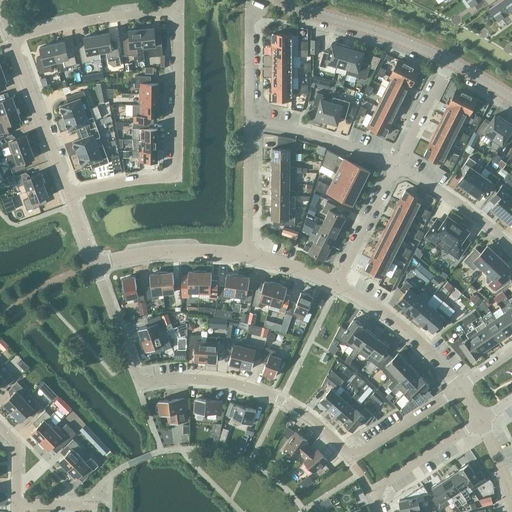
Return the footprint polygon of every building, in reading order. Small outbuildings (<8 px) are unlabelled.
[(467,0),(471,5),(473,4),(477,9),(486,3),(488,5),(495,0),(467,0)] [(511,0),(499,0),(489,7),(498,20),(508,13),(511,19),(511,0)] [(141,29),(143,49),(149,48),(150,56),(163,55),(161,42),(155,43),(154,28),(141,29)] [(125,56),(134,55),(134,59),(137,61),(144,61),(143,49),(141,29),(129,30),(130,40),(123,40),(125,56)] [(109,33),(97,35),(100,52),(106,51),(107,58),(108,63),(113,67),(121,65),(117,41),(111,42),(109,33)] [(272,34),(273,45),(291,45),(291,34),(272,34)] [(100,52),(97,35),(84,37),(86,47),(80,48),(82,63),(101,59),(100,52)] [(319,40),(310,40),(310,54),(319,54),(319,40)] [(56,61),(56,62),(56,64),(63,62),(64,67),(76,64),(73,49),(67,51),(64,41),(52,44),(56,61)] [(323,51),(319,65),(325,67),(326,65),(336,68),(343,45),(335,43),(335,44),(332,43),(329,52),(323,51)] [(56,61),(52,44),(40,47),(42,57),(36,58),(40,73),(52,70),(50,63),(56,62),(56,61)] [(291,45),(273,45),(273,56),(291,56),(291,45)] [(346,73),(353,48),(343,45),(336,68),(337,65),(347,68),(345,73),(346,73)] [(364,52),(360,51),(361,50),(360,50),(353,48),(346,73),(352,75),(366,79),(370,67),(360,64),(364,52)] [(291,56),(273,56),(272,67),(291,67),(300,67),(300,56),(291,56)] [(373,56),(370,65),(376,66),(380,58),(373,56)] [(398,60),(390,76),(400,82),(408,65),(398,60)] [(408,65),(400,82),(410,87),(418,70),(408,65)] [(273,78),(291,78),(291,67),(272,67),(273,78)] [(140,94),(158,94),(158,83),(151,83),(151,76),(135,76),(135,87),(140,87),(140,94)] [(273,78),(273,88),(291,88),(291,78),(273,78)] [(317,88),(317,86),(319,80),(318,79),(313,78),(312,80),(311,86),(317,88)] [(342,86),(344,80),(338,78),(336,84),(342,86)] [(400,82),(392,78),(388,87),(404,96),(409,87),(400,82)] [(61,80),(63,87),(70,85),(68,79),(61,80)] [(404,96),(388,87),(383,97),(400,106),(404,96)] [(291,100),(291,88),(273,88),(272,100),(291,100)] [(462,91),(457,89),(448,106),(449,106),(458,111),(466,96),(461,93),(462,91)] [(65,117),(90,108),(84,90),(66,97),(68,102),(60,105),(65,117)] [(332,99),(322,96),(323,94),(317,92),(313,104),(319,106),(315,118),(318,119),(318,120),(326,122),(332,99)] [(0,113),(16,108),(12,96),(2,100),(0,94),(0,113)] [(140,94),(140,104),(140,105),(158,105),(158,94),(140,94)] [(468,116),(477,99),(472,97),(471,98),(466,96),(458,111),(466,115),(468,116)] [(332,99),(326,122),(333,124),(334,123),(337,124),(340,114),(345,116),(349,101),(333,97),(332,99)] [(400,106),(383,97),(378,107),(395,115),(400,106)] [(140,105),(140,104),(133,104),(133,116),(134,116),(134,122),(149,122),(149,116),(158,116),(158,105),(140,105)] [(348,115),(353,116),(354,112),(356,108),(351,106),(348,115)] [(458,111),(449,106),(444,116),(461,124),(466,115),(458,111)] [(395,115),(378,107),(373,116),(390,125),(395,115)] [(0,133),(13,129),(11,123),(20,120),(16,108),(0,113),(0,133)] [(97,126),(90,108),(65,117),(69,130),(82,125),(84,131),(97,126)] [(110,115),(100,119),(102,124),(112,120),(110,115)] [(491,140),(505,120),(498,116),(497,117),(495,115),(489,123),(484,120),(476,132),(481,136),(483,134),(491,140)] [(368,126),(385,135),(390,125),(373,116),(368,126)] [(461,124),(444,116),(439,125),(456,134),(461,124)] [(505,120),(491,140),(500,146),(498,148),(504,152),(511,139),(511,138),(508,136),(511,129),(511,126),(510,126),(511,125),(505,120)] [(132,128),(132,139),(157,140),(157,128),(149,128),(149,122),(134,122),(133,128),(132,128)] [(456,134),(439,125),(434,135),(451,143),(456,134)] [(97,126),(84,131),(86,136),(73,141),(78,153),(97,146),(95,138),(100,136),(97,126)] [(11,153),(30,146),(26,135),(14,139),(12,134),(0,137),(0,144),(2,149),(8,147),(11,153)] [(451,143),(434,135),(429,145),(446,153),(451,143)] [(132,139),(132,150),(157,150),(157,140),(132,139)] [(272,160),(289,160),(295,160),(296,143),(278,142),(278,148),(272,148),(272,160)] [(78,153),(82,165),(90,162),(92,168),(94,167),(109,162),(105,150),(103,144),(97,146),(78,153)] [(474,148),(468,144),(467,146),(465,150),(466,151),(470,154),(474,148)] [(446,153),(429,145),(424,155),(441,163),(446,153)] [(11,153),(6,155),(13,172),(25,168),(23,162),(35,158),(30,146),(11,153)] [(328,192),(352,204),(369,171),(325,149),(326,149),(321,164),(322,165),(333,171),(336,165),(340,167),(330,186),(318,179),(315,188),(326,194),(328,192)] [(157,150),(132,150),(132,157),(139,157),(139,162),(148,162),(154,162),(157,162),(157,150)] [(497,164),(497,163),(500,159),(501,159),(502,157),(495,152),(490,159),(497,164)] [(121,167),(119,155),(111,156),(113,169),(121,167)] [(467,192),(480,174),(474,170),(479,164),(469,157),(461,169),(465,172),(458,183),(462,185),(461,187),(467,192)] [(497,163),(498,164),(503,168),(506,163),(501,159),(500,159),(497,163)] [(289,160),(272,160),(272,172),(295,172),(296,172),(301,172),(301,167),(289,167),(289,160)] [(126,164),(123,165),(125,173),(133,171),(132,169),(126,164)] [(499,174),(504,178),(508,172),(504,168),(499,174)] [(27,191),(44,184),(40,173),(28,177),(26,172),(14,176),(18,186),(25,184),(27,191)] [(272,172),(271,183),(289,184),(289,177),(295,177),(295,172),(272,172)] [(486,178),(480,174),(467,192),(474,196),(475,195),(479,197),(486,187),(491,190),(499,179),(490,172),(486,178)] [(504,178),(503,178),(508,182),(511,177),(511,175),(508,172),(504,178)] [(271,183),(271,195),(295,195),(295,190),(289,190),(289,184),(271,183)] [(44,184),(27,191),(30,198),(23,200),(27,210),(39,206),(39,199),(49,196),(44,184)] [(497,212),(501,215),(511,201),(511,198),(505,193),(508,189),(503,185),(493,196),(498,200),(492,207),(492,208),(491,210),(496,214),(497,212)] [(422,199),(405,191),(400,201),(417,209),(422,199)] [(271,195),(271,207),(289,207),(295,207),(295,195),(271,195)] [(324,220),(340,228),(345,217),(335,212),(337,207),(327,201),(322,211),(327,214),(324,220)] [(417,209),(400,201),(395,210),(412,219),(417,209)] [(508,224),(509,222),(510,223),(511,220),(511,201),(501,215),(504,218),(503,219),(508,224)] [(308,213),(312,215),(313,215),(314,215),(317,208),(314,207),(310,205),(308,212),(308,213)] [(289,207),(271,207),(271,219),(283,219),(283,225),(295,225),(295,214),(289,214),(289,207)] [(412,219),(395,210),(390,220),(407,228),(412,219)] [(441,247),(458,223),(456,222),(457,220),(452,216),(451,218),(447,216),(441,225),(435,221),(425,236),(435,243),(441,247)] [(340,228),(324,220),(321,226),(316,223),(313,228),(335,238),(340,228)] [(407,228),(390,220),(385,230),(402,238),(407,228)] [(302,230),(310,234),(311,232),(313,228),(304,223),(302,230)] [(460,224),(458,223),(441,247),(447,252),(448,251),(458,258),(467,245),(463,242),(463,239),(469,230),(466,228),(467,226),(461,223),(460,224)] [(283,227),(280,235),(296,240),(299,232),(283,227)] [(335,238),(313,228),(311,232),(317,235),(314,241),(330,249),(335,238)] [(402,238),(385,230),(381,239),(397,248),(402,238)] [(397,248),(381,239),(376,249),(393,257),(397,248)] [(330,249),(314,241),(310,247),(305,244),(303,249),(324,259),(330,249)] [(484,270),(497,255),(487,245),(478,255),(473,250),(463,260),(474,270),(478,265),(483,270),(484,270)] [(393,257),(376,249),(371,259),(388,267),(393,257)] [(484,270),(483,270),(482,271),(485,275),(486,282),(495,291),(511,280),(502,271),(508,265),(497,255),(484,270)] [(371,259),(366,269),(383,277),(388,267),(371,259)] [(423,266),(419,271),(430,280),(434,275),(423,266)] [(199,292),(200,271),(195,271),(192,272),(188,272),(188,280),(182,280),(182,296),(189,296),(189,291),(199,292)] [(200,271),(199,292),(209,292),(209,297),(215,297),(217,281),(211,281),(212,273),(208,272),(203,271),(200,271)] [(163,293),(161,272),(157,273),(153,274),(149,274),(151,286),(145,287),(147,299),(158,298),(157,293),(163,293)] [(164,272),(161,272),(163,293),(174,292),(174,289),(180,289),(179,284),(174,284),(173,272),(169,273),(164,272)] [(235,295),(238,274),(234,274),(230,275),(226,274),(224,285),(219,285),(218,297),(228,299),(229,294),(235,295)] [(238,274),(235,295),(241,296),(240,301),(251,302),(253,290),(248,289),(250,278),(246,277),(241,275),(238,274)] [(144,300),(143,287),(137,288),(135,277),(132,277),(130,277),(129,277),(127,278),(125,279),(122,279),(124,288),(122,288),(124,299),(133,297),(134,302),(144,300)] [(404,293),(397,302),(402,306),(402,307),(405,310),(420,292),(407,280),(400,289),(404,293)] [(265,302),(270,303),(276,283),(271,282),(268,282),(264,281),(261,292),(256,291),(253,305),(264,307),(265,302)] [(450,292),(454,287),(448,281),(444,286),(450,292)] [(276,283),(270,303),(269,308),(285,312),(292,291),(286,290),(287,288),(283,286),(279,284),(276,283)] [(502,292),(496,295),(500,300),(506,295),(502,291),(502,292)] [(303,293),(301,292),(296,303),(291,301),(287,313),(303,319),(307,310),(313,297),(310,296),(309,295),(305,293),(303,293)] [(420,292),(405,310),(414,317),(427,302),(418,295),(421,292),(420,292)] [(476,294),(475,296),(471,301),(477,305),(482,299),(476,294)] [(489,298),(484,302),(487,306),(492,303),(489,298)] [(427,302),(414,317),(423,324),(438,307),(438,306),(435,309),(427,302)] [(511,304),(510,302),(501,309),(511,323),(511,304)] [(241,304),(234,303),(232,311),(240,312),(241,304)] [(198,307),(198,314),(205,314),(206,307),(198,306),(198,307)] [(427,327),(432,331),(440,323),(445,327),(452,318),(438,307),(423,324),(426,327),(427,327)] [(215,315),(231,318),(232,310),(215,308),(215,315)] [(511,330),(511,323),(501,309),(504,313),(495,318),(493,315),(492,315),(506,334),(511,330)] [(160,316),(164,325),(171,323),(167,313),(160,316)] [(247,323),(254,324),(256,314),(250,313),(247,323)] [(141,340),(161,333),(159,327),(164,325),(160,315),(147,319),(149,324),(138,328),(140,332),(140,337),(141,340)] [(506,334),(492,315),(487,319),(484,315),(481,317),(484,321),(497,340),(506,334)] [(226,328),(227,319),(218,319),(217,327),(226,328)] [(362,327),(362,326),(361,325),(360,323),(356,320),(355,321),(353,319),(346,330),(340,326),(334,337),(343,343),(347,338),(351,341),(362,327)] [(497,340),(484,321),(475,327),(488,347),(497,340)] [(272,329),(279,331),(282,324),(275,322),(272,329)] [(279,331),(286,333),(288,326),(282,324),(279,331)] [(260,327),(258,335),(267,337),(268,328),(260,327)] [(351,341),(348,345),(353,349),(349,354),(353,357),(357,352),(371,332),(367,329),(365,329),(362,327),(351,341)] [(488,347),(475,327),(466,333),(480,354),(481,354),(480,353),(488,347)] [(245,328),(244,336),(253,338),(254,329),(245,328)] [(205,362),(207,341),(206,341),(207,336),(207,331),(201,331),(201,335),(190,335),(189,348),(194,348),(193,360),(197,360),(202,362),(205,362)] [(453,335),(450,331),(444,335),(447,339),(453,335)] [(375,335),(371,332),(357,352),(366,358),(379,339),(376,337),(375,335)] [(163,338),(161,333),(141,340),(143,344),(145,347),(147,351),(157,347),(159,352),(172,347),(168,337),(163,338)] [(461,357),(466,354),(471,360),(480,354),(466,333),(468,337),(463,340),(461,336),(450,344),(461,357)] [(206,341),(207,341),(205,362),(210,362),(213,361),(217,361),(218,350),(223,350),(224,337),(207,336),(206,341)] [(0,339),(0,347),(3,351),(9,346),(2,338),(0,339)] [(383,342),(379,339),(366,358),(378,366),(389,354),(384,351),(389,345),(384,342),(383,342)] [(244,347),(228,343),(226,351),(231,352),(228,363),(232,364),(235,366),(239,367),(240,367),(244,347)] [(244,347),(240,367),(241,368),(244,368),(248,368),(252,369),(254,357),(259,359),(262,348),(245,344),(244,347)] [(276,351),(266,347),(261,359),(266,361),(262,372),(265,373),(266,374),(268,375),(270,376),(272,376),(274,377),(279,364),(278,363),(280,358),(274,356),(276,351)] [(186,359),(186,351),(179,351),(174,351),(174,359),(186,359)] [(389,354),(378,366),(389,377),(393,373),(405,362),(402,358),(402,357),(398,353),(393,358),(389,354)] [(19,365),(25,371),(29,367),(23,361),(19,365)] [(348,365),(357,371),(360,367),(351,361),(348,365)] [(393,373),(389,377),(393,381),(388,386),(391,390),(413,369),(410,365),(408,365),(405,362),(393,373)] [(413,369),(391,390),(395,394),(400,389),(403,393),(404,393),(408,389),(407,389),(420,377),(417,374),(417,372),(413,369)] [(2,376),(0,373),(0,384),(2,383),(6,388),(15,379),(7,371),(2,376)] [(339,395),(335,392),(345,380),(339,376),(334,382),(326,376),(321,387),(327,392),(319,401),(324,405),(325,405),(328,407),(339,395)] [(409,400),(399,410),(403,415),(414,408),(415,406),(416,407),(426,400),(419,393),(428,384),(427,383),(427,381),(424,378),(422,378),(421,376),(420,377),(407,389),(408,389),(404,393),(403,393),(403,394),(409,400)] [(12,412),(25,399),(20,394),(25,389),(17,381),(8,390),(12,394),(3,403),(12,412)] [(344,389),(339,395),(328,407),(332,410),(332,412),(336,415),(351,397),(348,394),(349,394),(344,389)] [(52,401),(57,396),(52,391),(47,396),(52,401)] [(384,400),(375,391),(371,396),(380,404),(384,400)] [(351,397),(336,415),(340,419),(341,419),(344,421),(345,422),(355,409),(356,408),(361,403),(357,399),(360,396),(355,393),(351,397)] [(30,394),(25,399),(12,412),(20,421),(29,412),(33,416),(43,407),(30,394)] [(54,402),(60,408),(65,403),(59,397),(54,402)] [(160,411),(160,415),(169,414),(170,423),(169,423),(169,424),(178,422),(187,420),(184,398),(169,400),(169,399),(158,400),(159,404),(157,404),(156,406),(156,408),(156,410),(158,412),(160,411)] [(205,413),(205,412),(220,413),(221,401),(206,400),(206,399),(195,398),(194,412),(195,412),(195,417),(196,419),(202,419),(204,418),(204,413),(205,413)] [(246,408),(231,403),(227,414),(242,419),(241,420),(251,424),(252,420),(254,419),(255,415),(255,413),(256,410),(246,407),(246,408)] [(345,422),(344,421),(344,422),(345,424),(345,425),(349,428),(351,428),(352,430),(361,420),(367,426),(378,419),(364,407),(360,412),(356,408),(355,409),(345,422)] [(53,428),(52,428),(56,425),(51,419),(53,418),(45,410),(36,419),(40,423),(31,432),(35,436),(33,437),(38,442),(53,428)] [(56,425),(52,428),(53,428),(38,442),(43,447),(44,446),(48,450),(58,440),(64,445),(76,433),(66,424),(60,429),(56,425)] [(79,430),(93,445),(100,439),(86,424),(79,430)] [(282,434),(288,439),(293,431),(287,426),(284,430),(281,434),(282,434)] [(210,432),(210,441),(218,441),(219,431),(212,430),(212,432),(210,432)] [(303,456),(310,447),(305,443),(307,440),(296,432),(285,447),(297,455),(299,452),(303,456)] [(67,470),(81,457),(75,451),(80,447),(73,439),(64,448),(68,452),(59,461),(67,470)] [(100,439),(93,445),(103,455),(110,449),(100,439)] [(310,447),(303,456),(307,459),(304,461),(305,462),(302,465),(302,467),(307,473),(309,474),(312,471),(313,472),(327,460),(318,450),(316,452),(310,447)] [(86,462),(81,457),(67,470),(76,478),(85,469),(89,474),(98,465),(91,457),(86,462)] [(468,484),(472,490),(487,481),(480,471),(475,474),(468,463),(466,464),(465,464),(461,467),(460,468),(458,469),(459,470),(468,484)] [(459,470),(456,473),(454,472),(450,475),(466,501),(466,500),(470,498),(464,487),(468,484),(459,470)] [(466,501),(450,475),(445,478),(445,480),(441,482),(450,496),(453,501),(458,498),(462,504),(467,501),(466,500),(466,501)] [(297,483),(301,490),(306,486),(302,480),(297,483)] [(450,496),(441,482),(438,484),(436,484),(431,487),(435,492),(430,495),(439,510),(449,504),(445,499),(450,496)] [(420,507),(418,502),(425,500),(423,495),(429,494),(423,485),(406,496),(407,499),(399,501),(400,503),(399,504),(400,509),(401,510),(402,511),(403,511),(420,507)] [(491,497),(479,500),(483,506),(493,503),(491,497)] [(319,511),(333,504),(329,498),(322,502),(314,507),(316,511),(319,511)]
